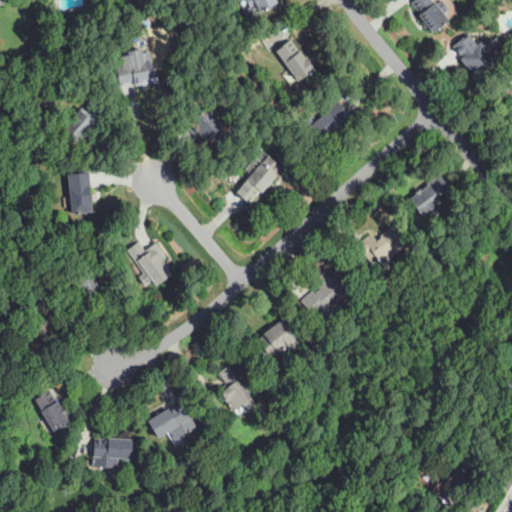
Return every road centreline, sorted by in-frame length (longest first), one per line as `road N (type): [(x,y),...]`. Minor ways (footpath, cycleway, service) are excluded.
road 1 (residential): [(435,109),(200,317),(113,364)]
road 2 (residential): [(511,200),(347,0)]
road 3 (residential): [(242,279),(154,180)]
